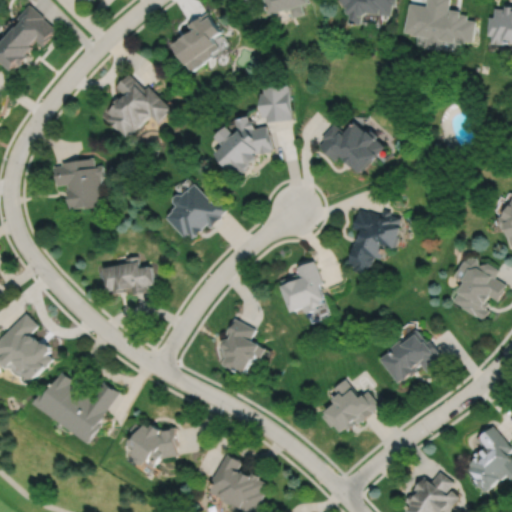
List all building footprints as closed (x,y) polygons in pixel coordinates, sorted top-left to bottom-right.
[(269,0),(273,12),(287,7),(287,9),(293,7),(296,15),(307,11),(304,3),(312,0),(269,0)] [(349,12),(352,12),(351,21),(364,23),(365,14),(371,9),(382,11),(382,12),(393,14),(395,2),(398,3),(398,0),(342,0),(348,7),(347,9),(349,12)] [(453,0),(430,0),(430,4),(413,1),(408,30),(416,31),(416,32),(430,35),(429,45),(445,48),(447,38),(460,40),(460,39),(471,41),(471,39),(477,40),(481,19),(471,18),(472,13),(464,12),(465,9),(454,7),(453,13),(451,13),(453,0)] [(31,2),(18,16),(22,19),(16,25),(18,26),(0,46),(0,54),(15,68),(20,62),(22,63),(31,54),(28,51),(34,44),(32,42),(36,37),(44,45),(53,35),(51,34),(57,27),(45,16),(45,15),(31,2)] [(511,3),(507,3),(506,7),(496,6),(496,16),(491,15),(489,33),(493,34),(492,41),(506,42),(506,40),(511,40),(511,3)] [(209,11),(203,15),(202,14),(190,23),(194,28),(187,33),(186,32),(180,37),(180,38),(175,42),(189,62),(188,62),(194,69),(214,55),(213,52),(221,46),(218,42),(219,41),(215,35),(223,29),(212,14),(211,14),(209,11)] [(131,72),(129,75),(128,74),(121,81),(122,82),(119,85),(127,93),(123,97),(121,96),(115,101),(117,103),(116,104),(115,104),(112,107),(113,108),(110,111),(114,114),(111,117),(112,119),(112,120),(120,128),(121,127),(129,135),(137,126),(138,127),(152,113),(153,114),(153,113),(160,120),(173,106),(151,84),(147,88),(131,72)] [(261,92),(264,116),(268,115),(268,121),(294,118),(290,83),(265,85),(265,91),(261,92)] [(239,127),(235,132),(228,124),(216,135),(224,144),(216,151),(224,159),(222,161),(232,171),(235,167),(242,174),(250,166),(253,162),(259,156),(258,155),(259,154),(258,153),(260,151),(262,151),(262,152),(274,149),(273,148),(276,147),(272,132),(271,132),(269,124),(256,127),(254,118),(251,119),(249,114),(237,117),(239,127)] [(357,120),(354,123),(353,122),(346,130),(337,122),(324,136),(327,139),(322,145),(338,159),(343,153),(364,172),(387,145),(379,138),(380,136),(371,129),(370,131),(357,120)] [(94,156),(82,157),(82,158),(62,161),(63,164),(55,165),(58,184),(68,183),(69,188),(67,188),(70,208),(84,206),(84,207),(105,204),(104,198),(106,198),(102,176),(105,176),(103,163),(96,165),(94,156)] [(174,201),(178,204),(174,208),(175,210),(167,216),(186,236),(190,233),(194,237),(197,234),(198,235),(205,228),(204,227),(209,223),(212,226),(223,215),(222,214),(228,209),(217,197),(213,200),(196,182),(183,194),(183,193),(178,193),(175,196),(174,201)] [(511,199),(509,205),(506,204),(501,212),(504,214),(498,216),(501,227),(506,225),(511,245),(511,199)] [(377,255),(386,258),(390,244),(399,247),(406,226),(402,225),(404,217),(392,214),(393,210),(386,208),(384,214),(371,210),(370,211),(362,208),(360,214),(359,213),(355,228),(364,231),(362,236),(360,235),(358,243),(356,242),(353,253),(354,254),(351,263),(358,266),(357,270),(371,274),(374,265),(375,264),(378,257),(377,255)] [(105,267),(109,290),(116,289),(117,293),(127,291),(126,288),(133,287),(134,294),(150,291),(149,290),(157,288),(152,265),(141,267),(139,255),(127,257),(128,263),(105,267)] [(469,257),(469,259),(465,260),(456,275),(465,281),(454,300),(464,305),(463,307),(478,316),(478,315),(486,319),(491,310),(488,308),(491,302),(489,301),(492,296),(500,300),(506,289),(505,289),(508,284),(496,277),(501,269),(488,262),(480,264),(478,256),(475,257),(474,256),(469,257)] [(317,260),(299,267),(301,272),(282,280),(295,311),(305,307),(307,313),(319,309),(319,307),(326,304),(324,300),(328,298),(322,284),(325,283),(317,260)] [(29,312),(0,342),(0,353),(6,359),(6,362),(9,366),(13,365),(19,360),(30,371),(30,374),(35,379),(38,379),(56,360),(50,353),(52,351),(52,350),(52,346),(48,343),(46,343),(45,342),(43,343),(38,338),(38,336),(37,335),(33,335),(32,334),(41,324),(29,312)] [(225,347),(222,352),(224,357),(228,359),(226,363),(228,364),(227,365),(235,369),(236,368),(247,374),(255,359),(258,359),(260,355),(263,357),(268,348),(263,346),(263,345),(258,342),(259,341),(255,339),(255,340),(253,339),(258,329),(237,318),(235,321),(234,320),(230,329),(231,329),(229,333),(231,335),(229,339),(226,339),(224,343),(225,347)] [(418,328),(404,340),(403,339),(391,349),(392,351),(382,359),(400,382),(405,378),(406,380),(413,374),(414,376),(420,371),(418,367),(423,363),(429,372),(433,369),(434,370),(442,363),(442,362),(445,359),(440,353),(441,352),(432,340),(429,342),(418,328)] [(64,371),(62,374),(61,373),(52,386),(53,387),(46,396),(43,394),(37,403),(46,409),(44,411),(91,443),(103,426),(100,424),(122,392),(105,380),(94,397),(73,383),(76,379),(64,371)] [(347,379),(335,388),(341,395),(335,399),(339,403),(328,412),(329,413),(325,416),(333,427),(337,424),(345,432),(350,428),(352,431),(360,425),(359,423),(363,420),(365,422),(376,412),(376,411),(382,406),(370,391),(362,397),(356,389),(347,379)] [(164,458),(180,455),(179,446),(181,445),(177,426),(162,429),(155,424),(152,428),(147,424),(145,428),(138,423),(133,430),(134,438),(132,442),(132,447),(135,448),(131,454),(136,458),(137,462),(141,465),(144,464),(146,462),(147,463),(148,462),(156,468),(164,458)] [(511,446),(493,425),(477,439),(486,449),(482,452),(480,450),(473,456),(476,459),(470,464),(472,466),(466,471),(472,478),(481,488),(486,494),(507,475),(511,480),(511,458),(508,454),(511,450),(511,446)] [(229,452),(213,480),(218,482),(212,492),(223,498),(222,500),(233,506),(234,504),(248,511),(262,511),(267,505),(263,503),(268,493),(264,491),(268,482),(261,478),(262,476),(254,472),(253,475),(245,471),(244,472),(239,470),(244,461),(229,452)] [(427,476),(416,490),(420,493),(417,497),(414,495),(409,501),(416,506),(411,511),(445,511),(446,511),(448,511),(460,497),(452,491),(448,496),(446,494),(455,482),(440,472),(433,481),(427,476)]
